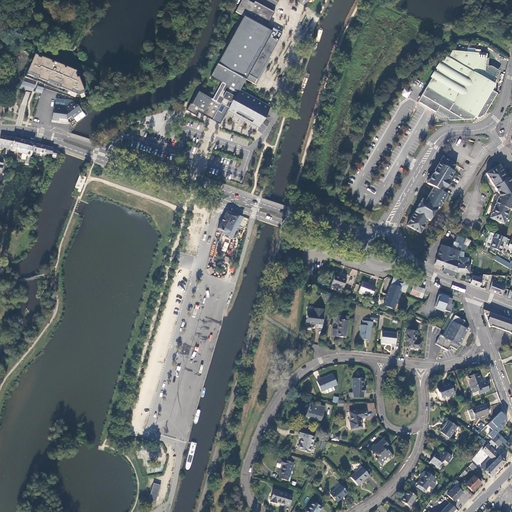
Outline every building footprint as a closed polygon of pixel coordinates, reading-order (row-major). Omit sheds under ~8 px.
[(252,3),(246,0),(240,0),(234,12),(242,16),(265,29),(275,12),(254,1),(252,3)] [(265,29),(242,16),(216,63),(246,80),(254,85),(282,33),(272,28),(271,31),(265,29)] [(445,56),(419,102),(437,112),(438,110),(440,106),(456,115),(456,120),(475,119),(477,116),(479,118),(485,115),(497,93),(495,92),(497,77),(486,70),(487,53),(453,50),(449,57),(445,56)] [(63,66),(53,62),(52,63),(51,62),(50,60),(41,57),(40,58),(37,57),(37,55),(34,54),(26,74),(31,76),(31,77),(37,80),(37,79),(46,83),(45,84),(55,88),(55,87),(75,95),(83,92),(78,77),(76,78),(74,74),(75,71),(65,67),(64,68),(63,68),(63,66)] [(246,80),(216,63),(209,76),(219,82),(220,81),(239,91),(246,80)] [(31,76),(26,74),(24,76),(61,91),(77,97),(84,95),(83,92),(75,95),(55,87),(55,88),(45,84),(46,83),(37,79),(37,80),(31,77),(31,76)] [(35,85),(22,81),(21,84),(19,88),(32,91),(35,85)] [(211,98),(196,90),(186,110),(194,115),(196,112),(216,123),(220,124),(228,110),(258,126),(268,108),(239,91),(220,81),(219,82),(211,98)] [(408,98),(411,91),(404,88),(401,95),(408,98)] [(55,100),(54,113),(52,113),(51,121),(58,121),(58,119),(67,119),(71,116),(73,118),(81,111),(77,105),(76,105),(72,101),(55,100)] [(440,106),(438,110),(451,118),(451,120),(456,120),(456,115),(440,106)] [(27,150),(28,141),(0,135),(0,137),(0,146),(10,149),(10,150),(27,155),(28,150),(27,150)] [(51,154),(53,148),(34,144),(33,150),(36,151),(44,153),(49,153),(51,154)] [(440,162),(434,171),(437,172),(436,174),(435,175),(432,174),(428,181),(427,183),(433,187),(429,194),(426,200),(423,199),(418,206),(421,208),(420,209),(419,211),(417,209),(411,219),(407,225),(421,233),(428,221),(429,222),(438,208),(440,209),(448,195),(443,192),(455,172),(453,172),(457,165),(443,156),(440,162)] [(485,216),(504,224),(510,210),(511,211),(511,209),(511,182),(509,178),(508,179),(499,165),(486,173),(482,178),(493,196),(485,216)] [(75,188),(78,189),(78,192),(80,193),(86,177),(84,177),(80,175),(75,188)] [(237,226),(242,217),(235,214),(229,211),(226,212),(217,229),(231,236),(237,226)] [(245,231),(248,219),(242,217),(237,226),(245,231)] [(219,243),(215,259),(213,270),(227,274),(226,275),(220,279),(227,281),(231,282),(245,231),(237,226),(231,236),(217,229),(215,236),(219,243)] [(505,243),(507,238),(495,234),(492,243),(489,242),(487,246),(500,251),(502,250),(504,245),(503,245),(504,242),(505,243)] [(470,247),(472,241),(466,238),(463,247),(466,248),(467,246),(470,247)] [(459,258),(461,251),(456,250),(451,248),(440,245),(434,264),(444,268),(443,271),(455,276),(456,272),(459,258)] [(210,276),(220,279),(226,275),(227,274),(213,270),(215,259),(209,258),(206,270),(210,276)] [(459,258),(456,272),(469,273),(470,265),(468,265),(469,259),(464,258),(459,258)] [(346,279),(334,275),(331,285),(342,289),(346,279)] [(488,282),(490,276),(483,275),(483,276),(476,276),(476,277),(474,276),(466,276),(465,280),(471,282),(470,284),(476,286),(479,287),(482,280),(488,282)] [(398,281),(393,279),(384,305),(394,309),(400,292),(405,293),(408,284),(403,282),(401,285),(398,284),(398,281)] [(375,287),(362,282),(359,291),(371,297),(375,287)] [(495,293),(503,296),(506,285),(501,283),(499,285),(492,282),(489,291),(495,293)] [(413,286),(410,294),(422,298),(425,290),(413,286)] [(439,296),(435,308),(445,312),(450,313),(452,306),(451,305),(452,300),(439,296)] [(322,328),(324,309),(313,308),(312,313),(307,312),(305,323),(315,325),(315,327),(322,328)] [(511,320),(483,310),(489,327),(491,326),(509,332),(509,333),(511,334),(511,320)] [(337,324),(337,329),(336,336),(346,337),(348,317),(337,315),(336,324),(337,324)] [(454,316),(446,332),(461,340),(467,329),(462,326),(465,321),(454,316)] [(373,322),(363,321),(362,325),(361,325),(359,339),(369,340),(371,326),(372,326),(373,322)] [(406,347),(420,349),(421,342),(416,342),(417,331),(408,330),(406,347)] [(397,334),(382,332),(381,343),(392,344),(391,346),(396,346),(397,334)] [(457,349),(461,340),(446,332),(443,337),(440,335),(436,344),(442,347),(448,350),(450,346),(457,349)] [(479,394),(490,390),(486,381),(482,383),(481,379),(479,372),(468,376),(470,380),(469,381),(471,386),(470,387),(473,392),(478,390),(479,394)] [(321,392),(337,385),(333,375),(329,377),(329,376),(316,381),(321,392)] [(352,379),(353,393),(353,398),(363,398),(363,393),(365,394),(364,388),(363,379),(352,379)] [(455,394),(451,382),(445,384),(446,385),(437,388),(439,393),(440,393),(442,397),(446,396),(448,396),(455,394)] [(320,421),(324,407),(317,405),(317,406),(309,404),(305,417),(320,421)] [(475,418),(489,413),(486,405),(471,410),(475,418)] [(351,430),(362,428),(360,418),(367,417),(366,409),(359,410),(349,412),(350,421),(349,421),(351,430)] [(449,438),(457,426),(448,420),(445,424),(446,425),(441,432),(449,438)] [(309,453),(314,437),(300,433),(298,437),(301,438),(298,449),(309,453)] [(496,448),(502,443),(499,440),(495,436),(489,442),(496,448)] [(387,444),(383,439),(375,445),(374,444),(369,448),(375,455),(376,455),(377,457),(376,458),(380,464),(388,457),(390,459),(393,456),(387,449),(385,450),(383,448),(387,444)] [(488,444),(487,445),(482,451),(489,458),(480,467),(484,472),(491,479),(499,471),(507,463),(488,444)] [(452,456),(443,450),(439,456),(436,454),(430,462),(438,467),(444,460),(448,463),(452,456)] [(476,455),(472,460),(477,464),(482,460),(476,455)] [(289,477),(293,463),(282,459),(281,464),(282,465),(280,474),(279,478),(287,481),(289,476),(289,477)] [(472,463),(471,464),(469,466),(474,471),(477,468),(472,463)] [(357,486),(369,475),(362,467),(350,477),(357,486)] [(425,490),(434,478),(425,472),(417,484),(425,490)] [(472,491),(483,480),(477,475),(475,477),(474,476),(465,484),(472,491)] [(459,489),(463,485),(456,479),(453,483),(456,486),(447,495),(454,502),(463,493),(459,489)] [(152,482),(147,499),(154,501),(159,484),(152,482)] [(337,502),(347,493),(340,485),(330,494),(337,502)] [(274,490),(270,502),(276,503),(276,502),(284,504),(285,503),(289,505),(292,496),(287,494),(274,490)] [(409,507),(416,497),(408,490),(401,501),(409,507)] [(318,511),(322,507),(313,502),(305,511),(318,511)] [(451,511),(455,508),(449,503),(440,511),(451,511)]
